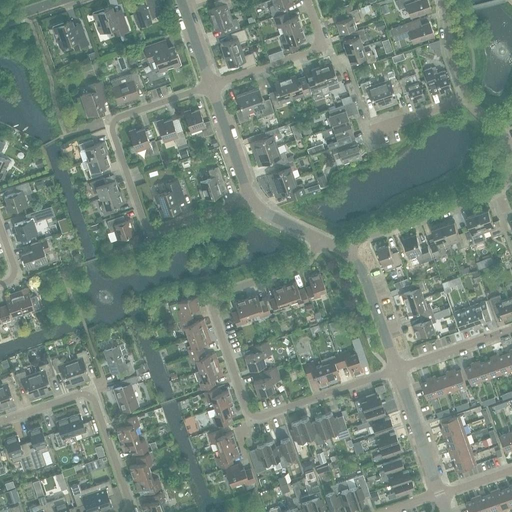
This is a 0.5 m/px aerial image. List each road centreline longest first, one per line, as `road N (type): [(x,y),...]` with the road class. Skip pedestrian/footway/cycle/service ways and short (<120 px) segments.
road 1 (residential): [(395,367),(251,413),(212,296),(303,265),(322,240)]
road 2 (residential): [(209,85),(109,121),(143,229),(250,195)]
road 3 (residential): [(132,511),(92,398),(76,395),(0,421)]
road 4 (residential): [(346,253),(366,235),(493,191),(511,162)]
road 5 (residential): [(209,85),(314,48),(305,0)]
road 6 (residential): [(395,367),(440,492)]
road 7 (residential): [(346,253),(360,266),(395,367)]
road 8 (residential): [(511,331),(395,367)]
